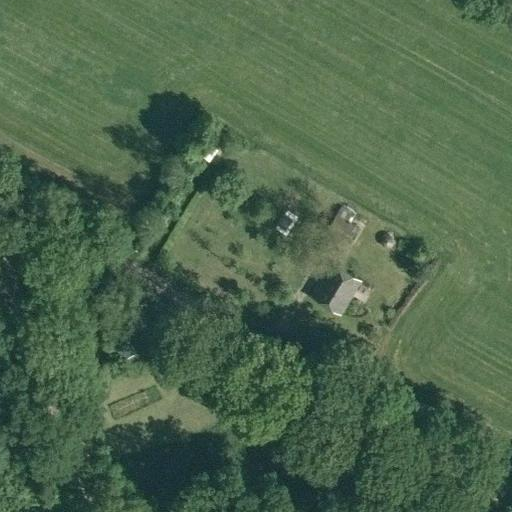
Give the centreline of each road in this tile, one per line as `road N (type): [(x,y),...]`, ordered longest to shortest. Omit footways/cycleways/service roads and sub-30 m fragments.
road 1 (track): [(0,190),(346,397)]
road 2 (track): [(508,484),(261,511)]
road 3 (unclassified): [(104,511),(0,286)]
road 4 (track): [(346,397),(511,499)]
